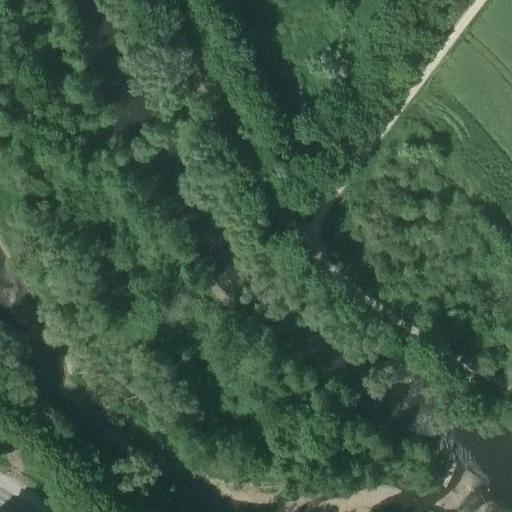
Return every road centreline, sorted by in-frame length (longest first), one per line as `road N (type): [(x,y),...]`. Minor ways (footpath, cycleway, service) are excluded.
road 1 (track): [(325,261),(365,185),(505,0)]
road 2 (track): [(325,261),(385,316),(511,392)]
